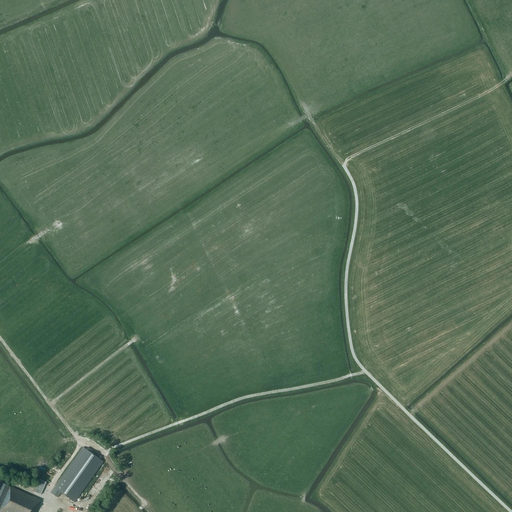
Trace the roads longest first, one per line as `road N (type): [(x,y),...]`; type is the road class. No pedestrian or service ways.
road 1 (track): [(365,372),(241,399),(104,457),(74,435),(0,338)]
road 2 (track): [(511,509),(353,356),(345,295),(355,201),(342,164)]
road 3 (track): [(507,80),(342,164),(264,36),(251,0)]
